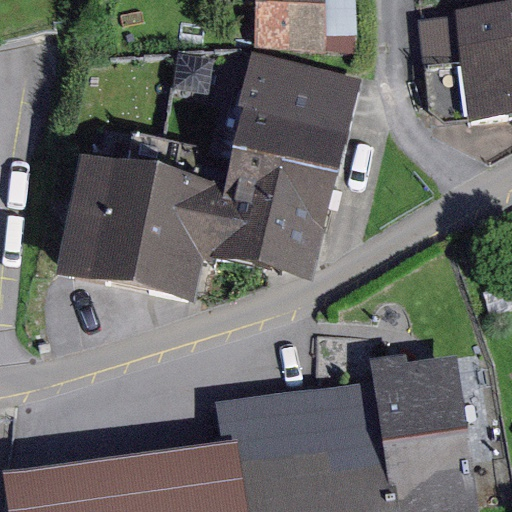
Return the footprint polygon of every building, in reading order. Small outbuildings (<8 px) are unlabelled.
[(200,0),(226,9),(228,0),(200,0)] [(336,0),(258,0),(253,37),(334,61),(336,0)] [(511,123),(511,0),(485,0),(489,28),(456,32),(468,129),(511,123)] [(314,289),(377,73),(334,61),(253,37),(214,171),(96,137),(56,273),(188,311),(203,257),(314,289)] [(70,511),(488,511),(464,357),(194,401),(201,441),(63,464),(70,511)]
